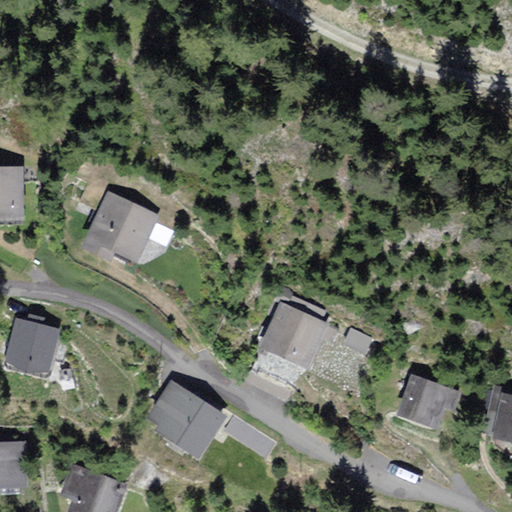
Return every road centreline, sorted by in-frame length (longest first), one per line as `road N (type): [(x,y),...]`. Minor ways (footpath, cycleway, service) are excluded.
road 1 (residential): [(473,511),(307,445),(106,309),(0,286)]
road 2 (track): [(275,0),(408,69),(511,88)]
road 3 (track): [(78,255),(158,297),(201,346),(203,372)]
